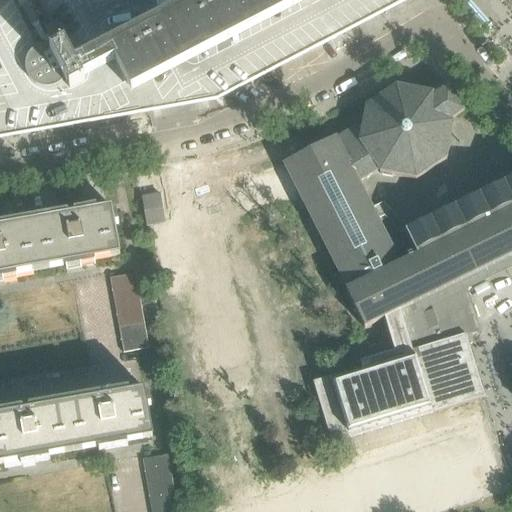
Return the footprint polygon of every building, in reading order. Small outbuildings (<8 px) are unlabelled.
[(511,0),(0,0),(0,139),(137,115),(136,114),(149,107),(205,78),(215,97),(214,98),(215,100),(219,99),(223,98),(229,95),(299,58),(307,54),(381,15),(393,9),(404,3),(407,1),(409,0),(508,0),(511,4),(511,0)] [(284,167),(301,201),(347,292),(345,293),(363,329),(384,320),(390,354),(359,363),(362,374),(332,383),(334,390),(322,393),(334,431),(345,427),(347,434),(430,409),(432,414),(484,398),(465,336),(418,350),(406,309),(426,299),(428,304),(504,267),(498,255),(511,248),(511,180),(504,184),(503,185),(480,196),(478,197),(455,208),(454,209),(431,220),(429,221),(406,232),(405,233),(406,236),(413,250),(415,253),(417,257),(409,262),(404,252),(395,256),(359,183),(378,171),(380,174),(415,181),(446,160),(453,124),(451,122),(463,112),(447,88),(434,97),(432,94),(395,87),(365,107),(361,130),(354,129),(336,140),(335,139),(283,165),(284,167)] [(198,188),(172,193),(173,195),(184,248),(186,257),(195,298),(203,337),(201,338),(238,458),(259,452),(263,451),(275,493),(234,506),(236,511),(443,511),(492,496),(471,429),(304,483),(291,442),(301,439),(264,318),(261,319),(239,220),(301,201),(284,167),(231,183),(231,180),(213,184),(209,185),(198,188)] [(119,257),(113,223),(117,223),(116,213),(111,214),(111,210),(75,217),(75,215),(71,216),(67,217),(67,218),(32,225),(41,271),(119,257)] [(0,278),(41,271),(32,225),(0,230),(0,278)] [(137,288),(135,275),(109,279),(112,293),(137,288)] [(140,300),(137,288),(112,293),(114,305),(140,300)] [(142,312),(140,300),(114,305),(116,317),(142,312)] [(144,324),(142,312),(116,317),(118,329),(144,324)] [(146,337),(144,324),(118,329),(121,341),(146,337)] [(148,350),(146,337),(121,341),(123,354),(148,350)] [(152,438),(146,408),(143,392),(108,398),(107,396),(101,398),(100,398),(100,399),(65,406),(73,452),(152,438)] [(0,464),(73,452),(65,406),(30,412),(30,410),(29,411),(22,412),(22,414),(0,417),(0,464)] [(170,469),(168,456),(142,461),(144,473),(170,469)] [(172,482),(170,469),(144,473),(147,486),(172,482)] [(174,494),(172,482),(147,486),(149,498),(174,494)] [(177,506),(174,494),(149,498),(151,510),(177,506)]
